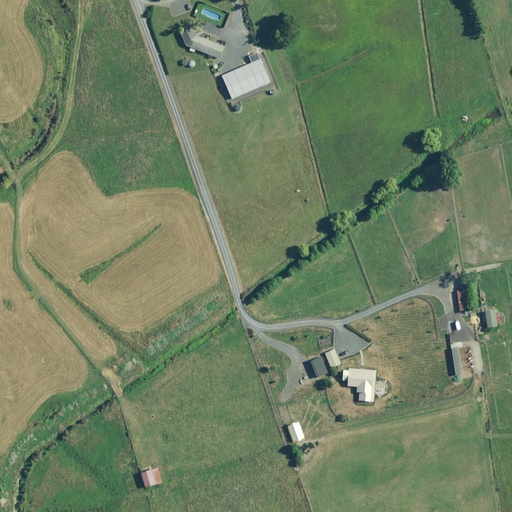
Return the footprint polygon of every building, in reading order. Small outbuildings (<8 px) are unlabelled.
[(186,45),(220,58),(224,46),(197,36),(193,28),(181,33),(186,45)] [(271,82),(261,59),(222,76),(232,99),(271,82)] [(497,327),(495,310),(484,312),(486,328),(497,327)] [(457,345),(449,347),(454,377),(462,375),(457,345)] [(340,364),(334,350),(325,353),(331,368),(340,364)] [(328,372),(321,357),(311,362),(318,377),(328,372)] [(375,371),(348,369),(347,386),(357,387),(356,392),(359,393),(359,401),(373,402),(375,371)] [(163,482),(159,468),(141,473),(145,487),(163,482)]
